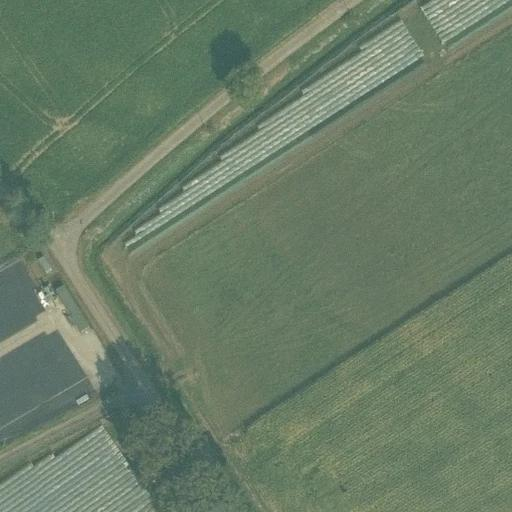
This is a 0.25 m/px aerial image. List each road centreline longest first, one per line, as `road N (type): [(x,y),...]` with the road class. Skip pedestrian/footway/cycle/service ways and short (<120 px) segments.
road 1 (unclassified): [(356,0),(55,248)]
road 2 (unclassified): [(55,248),(224,511)]
